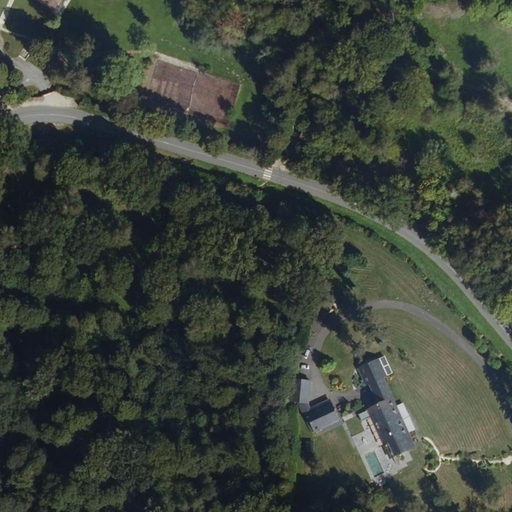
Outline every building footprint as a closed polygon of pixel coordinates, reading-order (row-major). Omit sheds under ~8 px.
[(420,455),(381,386),(390,382),(381,366),(356,381),(364,397),(368,395),(379,416),(360,425),(364,434),(375,428),(397,468),(420,455)] [(310,421),(311,398),(294,398),(294,420),(300,421),(310,421)] [(324,440),(341,430),(331,415),(314,426),(309,429),(320,447),(326,444),(324,440)] [(314,426),(310,421),(300,421),(316,450),(320,447),(309,429),(314,426)] [(326,444),(343,434),(341,430),(324,440),(326,444)]
